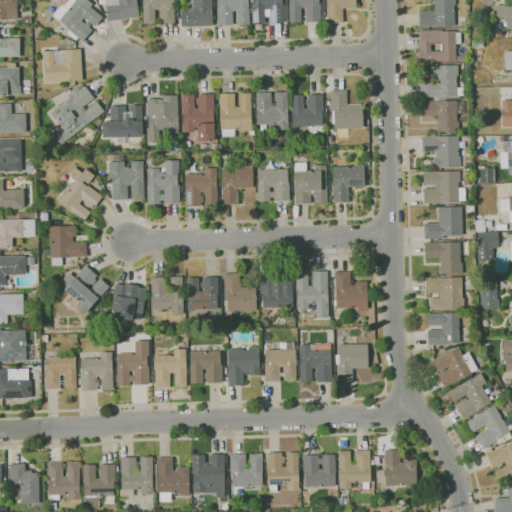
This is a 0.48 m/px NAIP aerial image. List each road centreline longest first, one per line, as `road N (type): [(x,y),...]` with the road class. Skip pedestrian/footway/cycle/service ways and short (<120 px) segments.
road 1 (residential): [(384,0),(394,330),(402,375),(452,462),(463,511)]
road 2 (residential): [(420,410),(0,428)]
road 3 (residential): [(388,57),(131,63)]
road 4 (residential): [(392,235),(138,241)]
